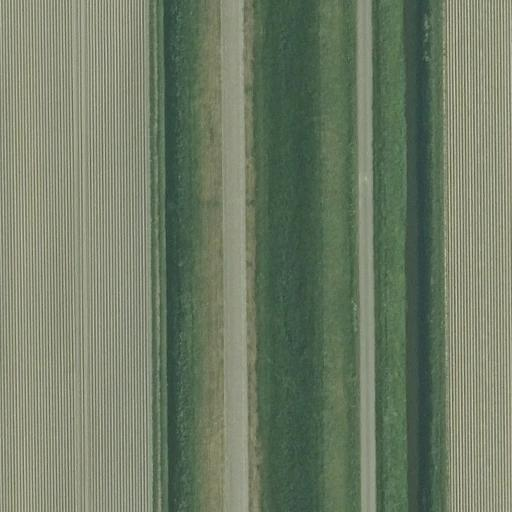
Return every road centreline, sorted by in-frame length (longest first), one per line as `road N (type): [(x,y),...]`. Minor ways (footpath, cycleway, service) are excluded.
road 1 (tertiary): [(234,511),(229,0)]
road 2 (unclassified): [(364,511),(363,0)]
